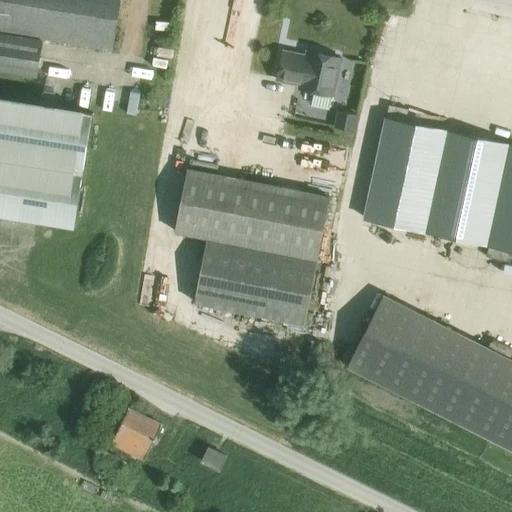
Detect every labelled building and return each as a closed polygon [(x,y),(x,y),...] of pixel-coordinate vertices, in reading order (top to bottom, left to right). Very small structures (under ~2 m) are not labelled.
[(0,0),(0,31),(45,39),(113,51),(121,0),(0,0)] [(0,70),(39,77),(45,39),(0,31),(0,70)] [(284,52),(278,80),(301,85),(300,89),(318,93),(317,98),(330,101),(331,96),(333,96),(342,59),(314,53),(313,57),(307,55),(307,58),(284,52)] [(95,114),(0,98),(0,216),(76,228),(95,114)] [(511,144),(447,131),(407,123),(410,110),(389,106),(365,219),(448,237),(447,238),(511,251),(511,144)] [(338,112),(335,129),(355,132),(358,116),(338,112)] [(317,260),(320,261),(332,197),(188,169),(176,232),(208,239),(195,305),(304,326),(317,260)] [(346,368),(511,450),(511,360),(382,296),(346,368)] [(130,408),(112,444),(144,460),(163,424),(130,408)] [(229,456),(227,455),(210,446),(201,462),(220,472),(229,456)] [(95,456),(122,471),(127,462),(99,448),(95,456)]
